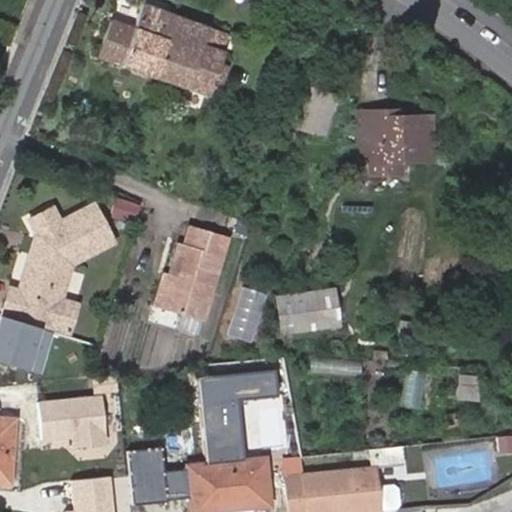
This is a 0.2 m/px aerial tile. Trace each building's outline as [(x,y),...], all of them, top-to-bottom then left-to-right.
[(175,17),(175,16),(144,5),(134,29),(110,21),(98,55),(153,75),(175,17)] [(153,75),(207,95),(210,87),(219,90),(227,66),(218,63),(227,35),(175,16),(175,17),(153,75)] [(298,82),(279,75),(267,115),(284,121),(298,82)] [(289,123),(326,136),(340,98),(303,84),(289,123)] [(359,157),(370,157),(369,110),(358,110),(359,157)] [(431,159),(431,116),(401,117),(388,117),(387,110),(369,110),(370,157),(370,174),(401,174),(401,159),(431,159)] [(8,287),(1,309),(49,325),(57,298),(70,260),(110,239),(93,205),(61,223),(54,208),(26,221),(34,237),(37,243),(32,258),(27,256),(16,290),(8,287)] [(179,245),(170,273),(175,275),(166,309),(182,313),(177,330),(198,336),(226,236),(190,225),(184,246),(179,245)] [(34,237),(27,256),(32,258),(37,243),(34,237)] [(175,275),(170,273),(165,271),(155,306),(166,309),(175,275)] [(235,284),(231,297),(262,306),(266,294),(235,284)] [(287,294),(291,333),(340,327),(336,288),(334,287),(287,294)] [(75,304),(57,298),(49,325),(67,330),(75,304)] [(317,352),(303,355),(309,385),(323,382),(317,352)] [(329,375),(360,379),(362,365),(331,360),(329,375)] [(276,368),(197,376),(206,463),(244,459),(238,399),(279,395),(276,368)] [(477,377),(459,377),(457,397),(476,397),(477,377)] [(102,396),(39,402),(43,439),(68,436),(70,451),(107,447),(102,396)] [(14,419),(0,417),(0,482),(10,483),(14,419)] [(511,452),(511,434),(498,437),(501,454),(511,452)] [(159,448),(124,451),(129,504),(191,498),(188,469),(162,472),(159,448)] [(269,505),(265,458),(265,457),(244,459),(206,463),(187,464),(188,469),(191,498),(192,511),(195,511),(212,510),(212,505),(253,502),(253,507),(269,505)] [(375,467),(305,474),(307,511),(370,511),(378,511),(376,488),(375,467)] [(307,511),(305,474),(284,475),(287,511),(307,511)] [(113,511),(109,477),(72,482),(76,509),(62,511),(113,511)] [(397,490),(392,486),(376,488),(378,511),(395,510),(398,506),(397,490)] [(212,510),(212,511),(253,511),(253,507),(253,502),(212,505),(212,510)]
